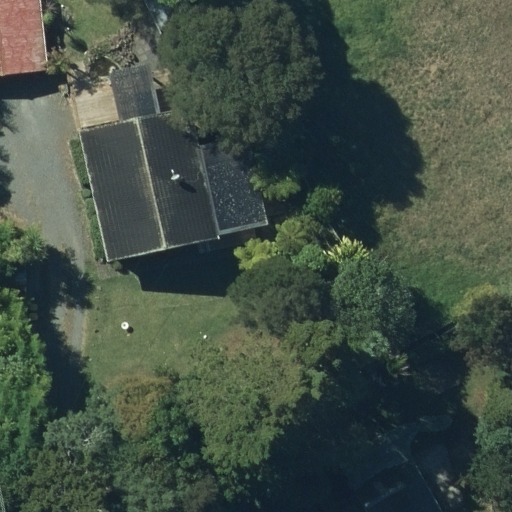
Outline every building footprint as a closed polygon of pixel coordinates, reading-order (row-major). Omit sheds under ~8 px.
[(0,0),(0,73),(43,68),(34,0),(0,0)] [(133,0),(160,45),(195,23),(180,0),(133,0)] [(72,131),(96,260),(205,240),(181,110),(72,131)] [(212,209),(228,212),(239,199),(234,184),(217,181),(206,194),(212,209)] [(0,257),(0,300),(20,300),(20,257),(0,257)] [(435,511),(390,432),(370,443),(383,467),(347,488),(351,495),(322,511),(435,511)]
